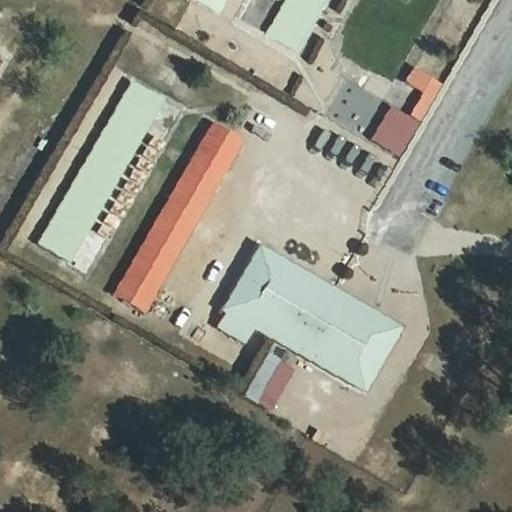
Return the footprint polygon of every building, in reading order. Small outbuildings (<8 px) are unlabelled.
[(198,0),(220,11),(226,0),(198,0)] [(277,0),(261,32),(294,49),(320,0),(277,0)] [(416,92),(406,113),(388,105),(370,143),(399,157),(436,78),(408,65),(399,84),(416,92)] [(63,261),(151,92),(124,78),(36,247),(63,261)] [(233,128),(257,140),(270,114),(246,102),(233,128)] [(204,119),(110,297),(145,315),(239,137),(204,119)] [(242,343),(247,333),(365,392),(401,321),(251,245),(209,327),(242,343)] [(67,246),(59,258),(80,271),(88,259),(67,246)] [(239,396),(269,410),(290,366),(260,351),(239,396)]
